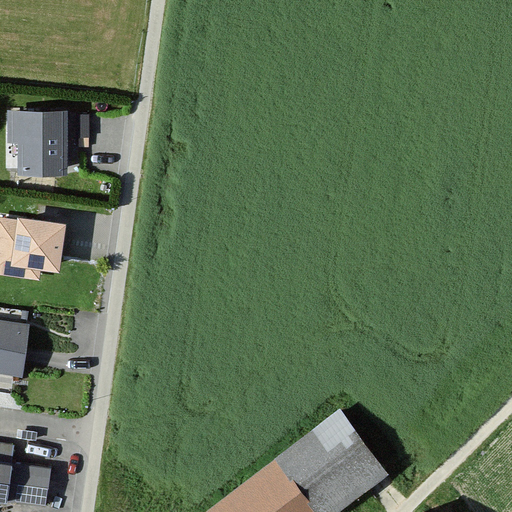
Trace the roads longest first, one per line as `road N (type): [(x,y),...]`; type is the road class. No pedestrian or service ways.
road 1 (residential): [(149,62),(87,511)]
road 2 (track): [(403,511),(511,403)]
